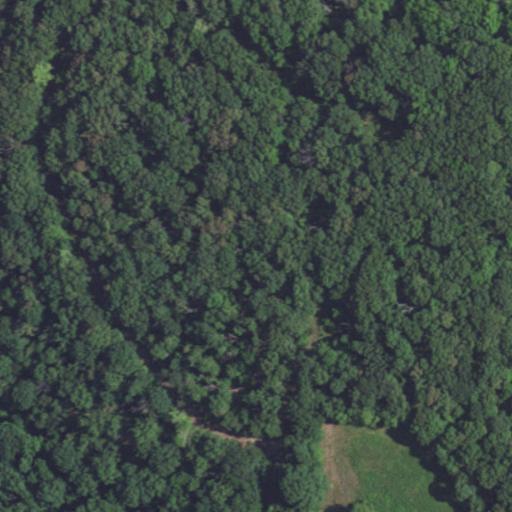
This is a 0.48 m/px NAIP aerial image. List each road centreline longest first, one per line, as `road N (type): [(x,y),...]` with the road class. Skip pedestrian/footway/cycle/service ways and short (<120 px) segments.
road 1 (residential): [(285,455),(194,421),(101,292),(71,235),(46,148),(70,35),(85,14),(127,0),(223,26),(283,68),(404,123)]
road 2 (residential): [(285,455),(313,340),(343,293)]
